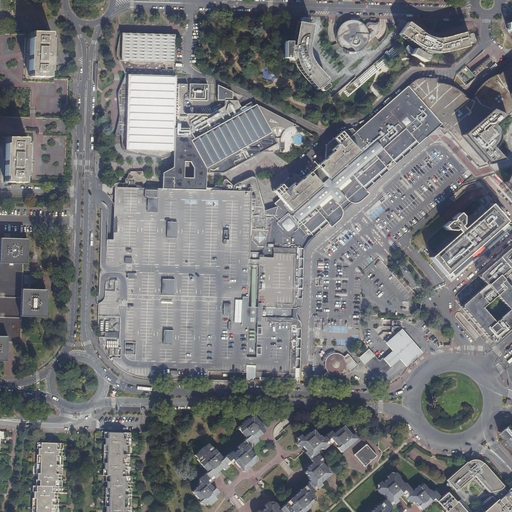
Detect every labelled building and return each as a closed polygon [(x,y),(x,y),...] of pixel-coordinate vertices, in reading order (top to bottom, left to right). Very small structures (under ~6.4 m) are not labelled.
[(337,44),(341,48),(346,51),(348,52),(350,52),(351,52),(353,52),(355,52),(356,52),(359,51),(361,50),(364,47),(365,46),(367,42),(368,42),(374,38),(379,31),(379,28),(379,26),(377,26),(374,26),(369,24),(368,24),(367,25),(365,26),(361,23),(358,21),(356,21),(352,20),(346,22),(342,24),(338,28),(336,31),(336,36),(336,41),(337,44)] [(294,42),(284,42),(283,58),(289,58),(289,53),(293,53),(296,63),(302,74),(316,90),(327,80),(311,61),(308,53),(308,45),(312,25),(297,23),(294,42)] [(459,47),(463,45),(460,37),(456,37),(456,36),(456,35),(452,36),(452,37),(453,37),(453,38),(439,39),(438,40),(435,40),(435,39),(431,38),(431,39),(428,39),(425,36),(423,39),(422,39),(421,38),(417,33),(415,31),(416,30),(416,31),(417,30),(413,27),(413,28),(413,29),(409,28),(408,28),(403,34),(406,38),(405,39),(408,41),(409,40),(408,40),(409,39),(418,46),(417,48),(418,48),(417,51),(414,49),(411,55),(425,62),(428,57),(422,55),(425,49),(430,51),(430,53),(433,53),(434,52),(433,51),(440,52),(450,50),(456,48),(456,49),(456,50),(460,49),(460,48),(459,48),(459,47)] [(0,137),(7,138),(27,139),(27,161),(26,181),(66,182),(66,181),(67,136),(68,118),(69,78),(54,78),(50,78),(29,77),(30,57),(31,34),(0,32),(0,137)] [(29,77),(50,78),(51,61),(51,33),(31,32),(31,34),(30,57),(29,77)] [(240,152),(242,156),(250,152),(250,150),(251,149),(252,148),(253,148),(254,147),(255,146),(256,146),(257,146),(258,146),(259,146),(260,146),(262,147),(263,148),(265,149),(267,150),(268,150),(269,151),(271,151),(273,152),(275,152),(276,152),(278,152),(279,152),(280,152),(280,151),(284,149),(286,150),(287,151),(288,151),(289,151),(290,151),(291,151),(292,150),(293,150),(293,149),(293,147),(293,146),(292,146),(291,146),(291,145),(290,145),(289,144),(288,143),(288,142),(288,141),(288,140),(288,139),(288,138),(289,137),(289,136),(290,135),(291,134),(293,134),(294,134),(295,134),(297,135),(303,138),(303,139),(303,140),(303,141),(306,143),(309,140),(310,140),(311,140),(311,141),(313,141),(313,136),(312,135),(308,133),(303,129),(300,128),(299,127),(298,127),(296,126),(294,126),(292,126),(290,127),(289,127),(287,128),(286,129),(284,130),(283,131),(282,132),(281,134),(281,135),(280,136),(280,137),(274,138),(268,126),(257,107),(256,105),(249,108),(247,104),(241,107),(237,101),(224,100),(225,105),(224,106),(224,107),(223,107),(222,108),(220,109),(219,110),(217,111),(216,112),(214,113),(211,113),(209,114),(208,114),(187,114),(185,114),(184,113),(183,112),(183,111),(183,98),(184,97),(184,96),(185,95),(186,94),(187,92),(188,84),(176,84),(176,76),(173,76),(173,71),(174,35),(129,33),(120,33),(117,51),(117,52),(117,53),(117,55),(118,57),(123,69),(124,72),(124,74),(125,75),(125,76),(124,76),(124,77),(123,80),(122,82),(119,90),(118,91),(118,92),(118,93),(118,94),(118,96),(118,97),(118,98),(117,98),(117,100),(118,115),(119,124),(120,133),(121,133),(122,149),(122,150),(123,151),(124,152),(126,153),(127,153),(141,155),(145,156),(146,156),(153,157),(156,157),(157,158),(161,158),(162,158),(164,158),(166,157),(173,155),(175,154),(176,153),(177,153),(179,153),(181,152),(183,152),(184,153),(186,153),(188,154),(189,154),(191,155),(193,158),(197,162),(199,165),(203,170),(204,171),(206,171),(207,171),(208,172),(210,171),(212,171),(213,171),(215,169),(221,165),(230,159),(240,152)] [(471,73),(465,66),(456,75),(465,85),(475,77),(473,75),(484,66),(491,60),(489,58),(471,73)] [(415,133),(422,141),(425,138),(425,139),(426,139),(426,138),(426,137),(427,136),(429,135),(432,132),(433,131),(437,128),(438,129),(441,132),(444,135),(446,132),(459,146),(460,148),(478,168),(482,167),(487,165),(494,173),(496,176),(502,182),(505,186),(508,188),(511,193),(511,64),(508,68),(507,68),(498,75),(495,74),(493,75),(484,81),(478,86),(474,92),(473,95),(472,97),(471,97),(471,98),(471,100),(465,98),(465,97),(459,91),(457,89),(455,87),(450,85),(447,82),(443,81),(439,79),(437,79),(434,78),(430,78),(428,78),(422,78),(420,79),(416,80),(414,81),(419,87),(427,96),(435,106),(430,110),(421,118),(416,123),(411,127),(415,133)] [(419,87),(414,81),(409,85),(397,95),(396,96),(394,98),(387,105),(379,111),(378,112),(377,112),(377,113),(370,119),(369,119),(369,120),(368,120),(368,121),(363,126),(362,125),(362,126),(362,127),(361,127),(356,132),(355,132),(354,132),(348,137),(343,131),(341,132),(341,131),(340,132),(341,133),(345,137),(338,144),(334,139),(334,138),(333,138),(333,139),(331,141),(326,145),(325,145),(325,146),(326,146),(325,159),(323,161),(317,166),(315,168),(313,169),(312,171),(310,173),(305,177),(302,179),(289,178),(288,177),(288,178),(288,179),(281,184),(280,185),(281,185),(281,186),(281,185),(285,190),(278,196),(280,199),(279,199),(274,203),(278,207),(279,208),(283,213),(285,215),(289,219),(294,225),(298,230),(299,231),(308,241),(313,237),(314,237),(314,236),(316,234),(320,231),(321,231),(321,230),(321,229),(327,224),(328,224),(331,227),(341,219),(342,217),(342,215),(343,214),(342,209),(344,208),(346,206),(348,204),(349,202),(355,204),(356,204),(358,203),(359,203),(369,194),(366,191),(367,191),(366,190),(372,185),(373,185),(374,185),(374,184),(373,184),(375,183),(380,178),(381,178),(381,177),(382,176),(388,171),(389,171),(389,170),(388,170),(385,167),(386,167),(388,165),(388,166),(389,166),(390,166),(391,166),(391,165),(391,164),(391,163),(390,163),(391,162),(393,161),(395,164),(395,165),(396,165),(396,164),(398,162),(402,158),(403,158),(404,158),(404,157),(405,156),(405,155),(410,151),(410,152),(411,152),(411,151),(411,150),(418,145),(419,145),(419,144),(420,143),(421,142),(422,141),(415,133),(411,127),(416,123),(421,118),(430,110),(435,106),(427,96),(419,87)] [(189,84),(189,100),(207,101),(207,84),(189,84)] [(224,100),(225,98),(232,98),(232,92),(218,85),(217,100),(224,100)] [(352,129),(343,131),(348,137),(354,132),(352,129)] [(27,139),(7,138),(6,160),(5,183),(26,183),(26,181),(27,161),(27,139)] [(198,182),(203,182),(205,185),(206,173),(203,170),(199,165),(197,162),(193,158),(191,155),(189,154),(188,154),(186,153),(184,153),(183,152),(181,152),(179,153),(177,153),(176,153),(175,154),(173,155),(173,167),(162,173),(162,189),(184,189),(184,184),(193,184),(193,180),(197,180),(198,182)] [(240,152),(230,159),(221,165),(224,171),(244,160),(242,156),(240,152)] [(122,188),(143,188),(143,184),(146,182),(145,179),(144,177),(146,175),(142,171),(136,172),(131,172),(128,174),(128,175),(126,178),(124,180),(125,180),(125,182),(124,183),(123,183),(122,188)] [(301,324),(300,323),(300,322),(299,321),(298,320),(297,319),(295,319),(294,318),(292,318),(291,319),(291,318),(291,314),(291,310),(291,309),(295,309),(296,309),(297,308),(298,308),(299,307),(300,306),(301,304),(301,303),(302,302),(302,300),(303,299),(302,299),(302,298),(302,290),(303,290),(303,289),(302,289),(302,288),(302,280),(303,280),(303,279),(302,279),(302,274),(303,270),(303,269),(303,266),(303,264),(303,262),(303,260),(304,260),(304,259),(303,259),(303,250),(304,250),(304,249),(303,248),(305,245),(307,241),(308,241),(299,231),(298,230),(294,225),(289,219),(285,215),(283,213),(279,208),(278,207),(274,203),(277,207),(275,211),(275,213),(268,211),(267,211),(266,211),(266,210),(265,209),(263,199),(261,200),(254,179),(254,178),(253,177),(252,177),(251,177),(249,178),(239,182),(235,184),(234,185),(234,186),(233,186),(233,191),(234,191),(250,192),(250,209),(250,226),(250,235),(250,253),(247,382),(250,381),(254,381),(256,381),(278,382),(299,383),(299,380),(299,379),(299,378),(299,370),(300,369),(300,368),(299,368),(300,360),(300,359),(300,358),(300,355),(300,353),(300,350),(301,349),(300,348),(300,340),(301,339),(301,338),(300,338),(300,335),(301,330),(301,329),(301,328),(300,328),(301,326),(301,324)] [(223,188),(223,186),(223,185),(224,185),(223,183),(221,185),(220,186),(215,186),(213,187),(205,187),(205,185),(203,182),(198,182),(197,180),(193,180),(193,184),(184,184),(184,189),(223,191),(223,188)] [(139,378),(247,382),(250,253),(250,235),(250,226),(250,209),(250,192),(223,191),(184,189),(162,189),(143,188),(122,188),(114,187),(112,240),(106,239),(105,261),(100,262),(96,334),(112,364),(139,378)] [(430,258),(445,275),(506,221),(490,204),(462,229),(459,226),(461,225),(461,217),(457,213),(451,218),(451,220),(450,222),(448,222),(442,227),(445,231),(453,231),(455,230),(458,233),(430,258)] [(23,264),(27,264),(28,239),(0,238),(0,257),(0,263),(13,264),(23,264)] [(511,248),(482,275),(489,283),(488,284),(491,287),(475,300),(474,298),(464,307),(491,338),(491,339),(491,340),(491,341),(492,342),(493,342),(494,342),(495,342),(496,341),(496,340),(496,339),(498,337),(496,335),(497,334),(498,334),(499,334),(500,335),(511,324),(511,293),(505,286),(507,285),(509,284),(509,283),(511,282),(511,281),(511,248)] [(28,289),(22,289),(21,317),(46,317),(47,289),(28,289)] [(386,343),(392,350),(384,358),(391,366),(399,358),(406,366),(414,360),(422,353),(402,329),(386,343)] [(0,336),(0,361),(7,361),(8,342),(8,337),(0,336)] [(326,353),(323,357),(322,361),(327,362),(326,363),(326,364),(326,365),(326,366),(327,367),(327,368),(328,369),(329,370),(324,375),(323,384),(332,384),(336,384),(346,385),(346,376),(348,375),(358,366),(347,354),(343,358),(342,357),(340,356),(339,355),(337,355),(336,355),(335,355),(334,350),(330,351),(326,353)] [(359,358),(374,375),(382,375),(392,367),(391,366),(384,358),(384,357),(379,361),(369,350),(359,358)] [(194,493),(201,501),(200,501),(204,506),(205,505),(208,502),(210,505),(218,499),(216,497),(215,496),(219,492),(216,488),(213,491),(212,489),(211,488),(212,486),(210,483),(219,475),(216,471),(219,469),(220,471),(223,468),(225,470),(229,467),(227,464),(229,462),(232,464),(233,463),(235,462),(243,471),(247,468),(245,466),(248,464),(250,465),(253,462),(257,459),(249,449),(251,447),(249,445),(251,442),(254,445),(258,442),(258,440),(257,438),(259,437),(256,434),(258,433),(259,431),(261,434),(263,432),(265,431),(265,430),(262,427),(263,426),(255,417),(253,417),(250,419),(249,418),(243,424),(239,427),(242,431),(242,432),(246,438),(247,439),(245,441),(247,443),(244,445),(242,443),(238,446),(238,448),(239,449),(234,453),(233,451),(226,456),(224,459),(216,449),(215,450),(214,449),(212,451),(211,450),(203,457),(204,458),(201,461),(201,462),(200,462),(200,463),(208,472),(200,480),(202,483),(193,491),(194,493)] [(321,483),(324,480),(323,480),(330,474),(316,456),(318,454),(318,452),(320,451),(319,450),(322,448),(323,448),(325,448),(326,447),(332,442),(334,439),(337,443),(336,443),(338,445),(337,446),(342,451),(343,451),(357,439),(353,434),(352,434),(344,425),(340,428),(334,433),(331,430),(326,435),(321,439),(316,433),(313,430),(309,434),(309,433),(304,438),(301,435),(297,438),(300,441),(297,444),(300,448),(305,444),(307,446),(305,448),(308,451),(305,453),(308,457),(311,455),(314,457),(311,460),(313,463),(304,472),(307,475),(309,474),(311,477),(309,479),(310,481),(309,482),(309,483),(309,484),(305,487),(306,488),(304,490),(303,489),(302,488),(298,491),(299,492),(296,495),(298,496),(295,499),(293,496),(289,500),(290,502),(288,504),(287,503),(283,506),(287,511),(290,511),(292,510),(293,511),(297,511),(298,511),(303,511),(315,502),(312,499),(315,496),(313,493),(315,491),(314,489),(317,487),(318,488),(322,485),(321,483)] [(511,427),(505,427),(499,432),(511,447),(511,427)] [(118,432),(106,432),(105,475),(108,476),(108,505),(107,511),(131,511),(131,507),(132,507),(133,489),(132,489),(132,482),(133,482),(133,476),(130,476),(130,470),(129,470),(129,464),(130,464),(131,445),(129,445),(130,439),(131,439),(131,433),(118,432)] [(33,511),(59,511),(60,499),(58,499),(59,493),(60,493),(60,487),(63,487),(63,481),(62,481),(62,475),(63,475),(63,456),(62,456),(63,450),(64,450),(64,444),(50,444),(46,443),(39,443),(38,487),(35,487),(33,511)] [(196,455),(201,461),(204,458),(203,457),(211,450),(212,451),(214,449),(209,444),(196,455)] [(355,453),(354,455),(355,456),(363,465),(365,467),(366,465),(375,457),(377,456),(376,455),(375,454),(367,445),(366,444),(364,445),(365,445),(362,448),(356,454),(355,453)] [(467,462),(452,475),(462,486),(473,477),(473,475),(476,475),(476,477),(489,492),(500,490),(504,486),(483,463),(481,465),(479,463),(478,463),(479,461),(476,461),(473,461),(472,461),(472,462),(470,463),(469,464),(467,462)] [(375,508),(371,511),(390,511),(389,511),(388,510),(392,507),(389,503),(391,501),(394,504),(398,501),(395,497),(396,496),(398,495),(399,496),(402,494),(410,502),(411,502),(413,501),(414,503),(417,501),(419,503),(420,505),(418,506),(421,509),(434,498),(434,499),(436,501),(437,501),(440,498),(438,496),(438,495),(438,494),(435,490),(432,493),(430,490),(429,490),(423,484),(420,486),(419,485),(412,491),(406,484),(404,484),(401,481),(401,480),(401,478),(396,473),(393,475),(391,473),(387,476),(388,478),(383,483),(381,481),(377,484),(380,487),(377,490),(380,494),(382,494),(383,493),(386,497),(385,498),(385,500),(382,503),(383,504),(380,506),(379,504),(375,507),(375,508)] [(440,498),(437,501),(445,511),(507,511),(511,506),(511,496),(508,491),(498,500),(496,500),(492,496),(490,496),(480,505),(480,507),(479,507),(483,511),(482,511),(464,511),(465,511),(462,507),(460,507),(460,505),(458,502),(456,502),(447,492),(440,498)] [(287,511),(283,506),(279,509),(277,507),(279,506),(275,502),(272,504),(269,501),(265,505),(267,507),(264,510),(265,511),(264,511),(261,511),(259,509),(256,511),(287,511)]
